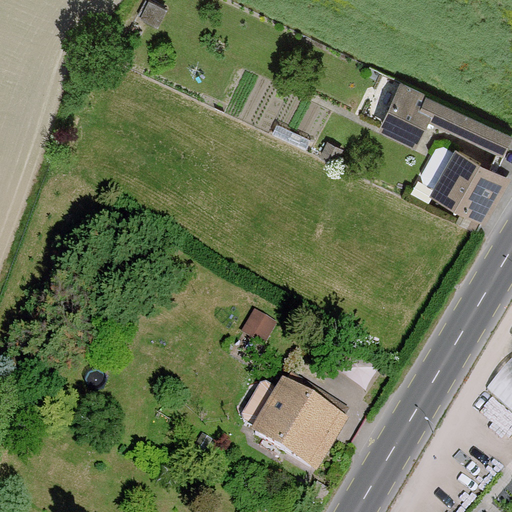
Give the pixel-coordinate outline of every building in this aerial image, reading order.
[(165,9),(152,2),(144,18),(158,24),(165,9)] [(384,124),(416,140),(428,115),(504,152),(511,134),(511,133),(404,82),(384,124)] [(341,149),(331,144),(325,156),(335,160),(341,149)] [(508,178),(460,152),(438,192),(486,219),(508,178)] [(258,307),(247,329),(270,341),(281,319),(258,307)] [(294,345),(288,356),(326,377),(332,366),(294,345)] [(511,352),(483,385),(511,410),(511,352)] [(292,378),(286,388),(321,410),(327,400),(292,378)] [(259,431),(282,394),(267,386),(263,387),(244,418),(245,422),(259,431)] [(321,410),(286,388),(282,394),(259,431),(257,436),(312,469),(340,422),(321,410)] [(329,398),(327,400),(321,410),(340,422),(343,423),(350,411),(329,398)] [(330,491),(318,484),(310,497),(323,504),(330,491)]
